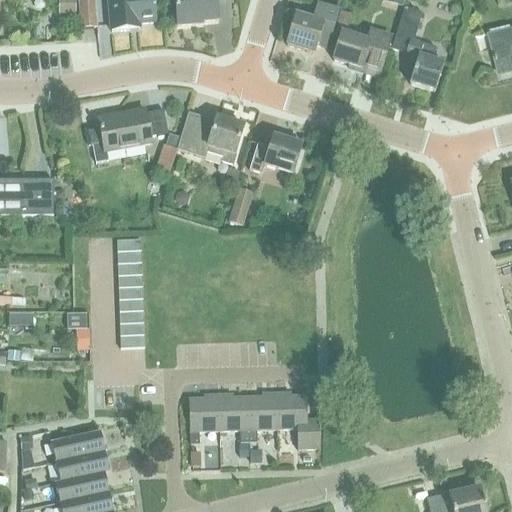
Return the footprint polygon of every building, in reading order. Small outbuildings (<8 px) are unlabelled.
[(75,0),(60,0),(59,16),(75,16),(75,0)] [(97,31),(94,0),(78,1),(81,32),(97,31)] [(130,32),(129,27),(157,24),(154,0),(107,0),(110,34),(130,32)] [(218,23),(216,1),(227,0),(174,0),(177,29),(196,27),(195,23),(202,23),(202,24),(218,23)] [(389,0),(387,4),(391,12),(401,12),(404,0),(389,0)] [(313,23),(297,18),(288,48),(314,57),(319,41),(330,44),(336,26),(338,20),(339,14),(318,7),(313,23)] [(405,10),(392,52),(406,56),(419,60),(411,87),(436,95),(445,67),(433,63),(437,51),(429,48),(415,44),(423,16),(414,13),(405,10)] [(338,20),(336,26),(346,29),(350,17),(339,14),(338,20)] [(511,32),(511,30),(490,35),(501,78),(511,75),(511,32)] [(334,63),(350,68),(362,72),(364,68),(381,74),(391,42),(371,35),(368,46),(342,37),(334,63)] [(150,139),(146,115),(145,113),(98,122),(100,129),(85,132),(89,148),(92,148),(95,166),(109,164),(107,155),(152,146),(150,139)] [(233,170),(237,157),(235,157),(244,130),(217,121),(216,125),(202,120),(200,126),(187,122),(180,141),(177,152),(177,153),(205,162),(209,150),(225,155),(221,166),(233,170)] [(169,137),(166,149),(177,152),(180,141),(169,137)] [(293,177),(303,147),(274,138),(270,150),(258,146),(249,173),(263,177),(265,168),(293,177)] [(229,171),(225,186),(235,189),(237,182),(240,174),(229,171)] [(0,219),(54,220),(54,212),(54,205),(54,194),(54,184),(0,183),(0,219)] [(64,194),(54,194),(54,205),(63,205),(64,205),(64,194)] [(235,207),(230,223),(243,228),(248,211),(235,207)] [(141,255),(141,243),(117,243),(117,256),(141,255)] [(142,267),(141,255),(117,256),(118,268),(142,267)] [(10,266),(10,277),(21,278),(21,266),(10,266)] [(142,279),(142,267),(118,268),(118,279),(142,279)] [(143,291),(142,279),(118,279),(119,291),(143,291)] [(143,303),(143,291),(119,291),(119,304),(143,303)] [(0,305),(9,306),(9,307),(22,308),(22,300),(0,298),(0,305)] [(143,315),(143,303),(119,304),(119,315),(143,315)] [(144,327),(143,315),(119,315),(120,327),(144,327)] [(32,316),(8,316),(8,328),(32,329),(32,316)] [(144,339),(144,327),(120,327),(120,339),(144,339)] [(86,332),(75,332),(76,353),(89,353),(88,332),(86,332)] [(145,351),(144,339),(120,339),(121,351),(145,351)] [(8,352),(7,362),(19,363),(20,353),(8,352)] [(287,396),(277,397),(278,434),(298,433),(298,454),(320,453),(319,424),(307,424),(307,400),(287,400),(287,396)] [(278,434),(277,397),(268,397),(268,401),(248,401),(250,447),(258,447),(257,434),(278,434)] [(221,435),(220,398),(210,398),(210,402),(190,403),(191,448),(200,448),(200,436),(221,435)] [(229,398),(220,398),(221,435),(241,435),(241,447),(250,447),(248,401),(230,402),(229,398)] [(57,466),(106,455),(101,434),(52,445),(57,466)] [(31,451),(31,439),(22,439),(22,451),(31,451)] [(278,457),(288,457),(288,449),(278,449),(278,457)] [(261,452),(250,453),(250,466),(261,465),(261,452)] [(106,455),(57,466),(61,485),(105,475),(105,476),(111,475),(106,455)] [(200,455),(190,455),(191,469),(200,469),(200,455)] [(48,466),(36,468),(39,484),(50,482),(48,466)] [(61,485),(56,486),(61,507),(110,496),(105,476),(105,475),(61,485)] [(35,481),(24,484),(26,493),(37,490),(35,481)] [(485,511),(480,491),(427,504),(428,511),(485,511)] [(25,502),(33,500),(31,492),(23,494),(25,502)] [(113,511),(110,496),(61,507),(61,511),(113,511)]
